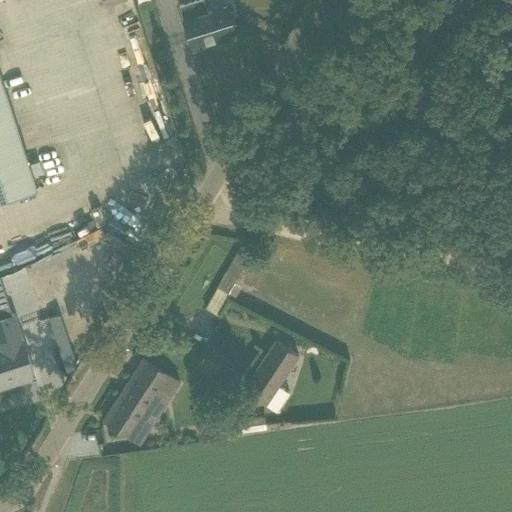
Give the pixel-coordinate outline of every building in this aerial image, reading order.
[(227,6),(209,12),(205,0),(196,0),(181,5),(186,19),(184,20),(191,45),(217,37),(219,40),(233,36),(234,38),(237,37),(227,6)] [(0,200),(37,188),(0,75),(0,200)] [(241,243),(204,308),(216,314),(253,250),(241,243)] [(62,321),(59,313),(48,317),(51,325),(62,321)] [(0,385),(34,375),(23,342),(20,343),(11,315),(0,318),(0,385)] [(301,355),(277,339),(243,388),(267,404),(301,355)] [(144,359),(105,420),(133,437),(147,415),(155,420),(180,382),(144,359)]
